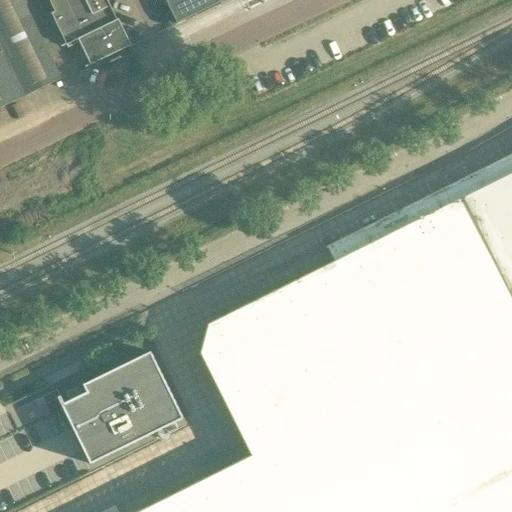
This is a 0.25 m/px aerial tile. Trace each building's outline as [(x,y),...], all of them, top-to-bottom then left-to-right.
[(0,0),(0,107),(60,79),(21,0),(0,0)] [(49,0),(56,13),(52,15),(68,48),(81,42),(91,63),(128,45),(105,0),(49,0)] [(166,0),(177,22),(223,0),(166,0)] [(511,173),(461,199),(511,300),(511,173)] [(414,182),(352,207),(356,217),(369,211),(373,222),(382,219),(378,209),(404,198),(407,206),(422,200),(414,182)] [(63,403),(61,404),(90,465),(183,420),(150,353),(83,386),(87,393),(80,396),(78,391),(68,396),(70,401),(64,404),(63,403)] [(224,450),(200,462),(207,477),(232,465),(224,450)]
